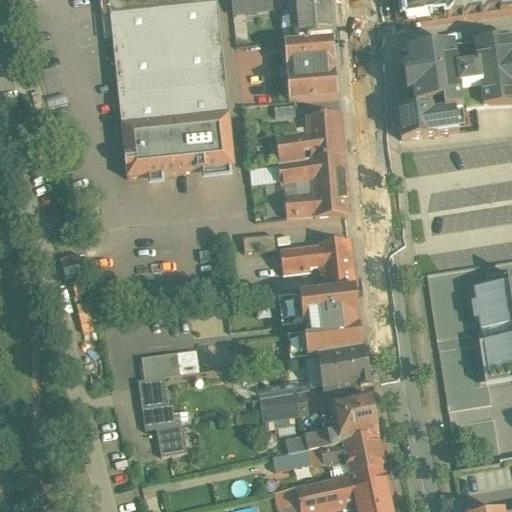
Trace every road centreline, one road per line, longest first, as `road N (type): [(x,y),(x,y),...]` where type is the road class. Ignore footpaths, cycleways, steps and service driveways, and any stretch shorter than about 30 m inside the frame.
road 1 (residential): [(365,49),(387,279),(426,511)]
road 2 (residential): [(0,133),(53,290),(107,511)]
road 3 (residential): [(511,28),(365,49)]
